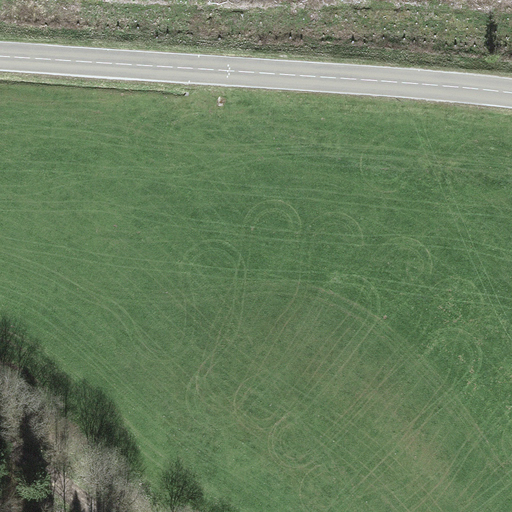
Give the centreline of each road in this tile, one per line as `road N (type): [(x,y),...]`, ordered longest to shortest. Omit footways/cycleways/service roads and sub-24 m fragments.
road 1 (secondary): [(0,62),(511,97)]
road 2 (track): [(0,445),(107,511)]
